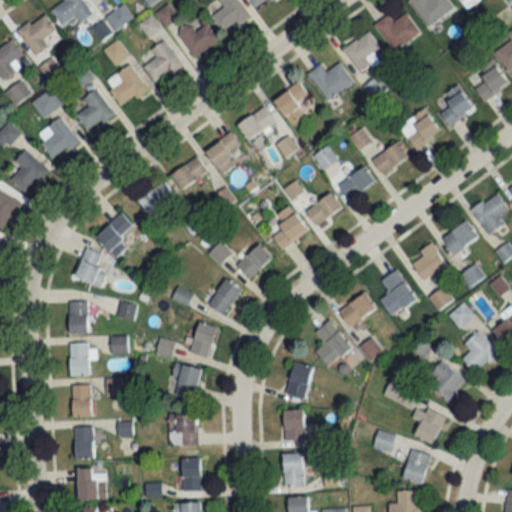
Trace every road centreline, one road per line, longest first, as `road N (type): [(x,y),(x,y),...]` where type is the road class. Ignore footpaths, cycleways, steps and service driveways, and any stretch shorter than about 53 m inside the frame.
road 1 (residential): [(34,511),(26,292),(45,234),(104,170),(336,0)]
road 2 (residential): [(240,511),(235,423),(256,338),(295,293),(511,128)]
road 3 (residential): [(461,511),(480,440),(511,395)]
